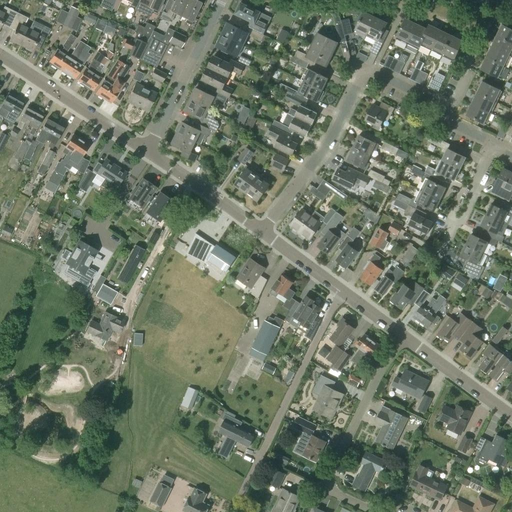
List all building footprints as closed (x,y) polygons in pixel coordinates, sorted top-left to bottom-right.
[(102,0),(100,6),(110,11),(115,0),(102,0)] [(139,0),(135,8),(136,8),(135,10),(147,15),(151,14),(152,11),(157,13),(162,0),(139,0)] [(175,13),(181,16),(188,0),(174,0),(173,3),(167,1),(159,17),(171,23),(175,13)] [(201,4),(193,0),(188,0),(181,16),(186,19),(185,22),(191,25),(201,4)] [(235,14),(250,22),(248,27),(254,30),(263,35),(268,24),(258,19),(261,13),(240,3),(235,14)] [(0,27),(1,24),(10,28),(17,13),(4,6),(2,11),(0,10),(0,27)] [(77,17),(80,11),(71,6),(68,13),(77,17)] [(366,35),(375,17),(373,16),(374,14),(366,10),(366,12),(364,11),(355,30),(366,35)] [(27,18),(17,13),(10,28),(15,31),(10,40),(21,46),(30,28),(24,25),(27,18)] [(81,19),(77,17),(68,13),(62,24),(76,31),(81,19)] [(85,13),(83,19),(88,21),(91,15),(85,13)] [(93,15),(89,23),(100,27),(103,19),(93,15)] [(377,55),(388,31),(383,29),(387,22),(385,22),(386,20),(379,16),(378,18),(375,17),(366,35),(376,40),(370,52),(377,55)] [(349,19),(341,21),(344,36),(352,34),(349,19)] [(395,39),(406,44),(416,25),(405,19),(395,39)] [(33,21),(30,28),(21,46),(32,51),(37,42),(42,45),(50,29),(33,21)] [(116,24),(108,21),(105,30),(113,33),(116,24)] [(338,37),(344,36),(341,21),(334,22),(338,37)] [(227,23),(221,35),(243,45),(249,33),(227,23)] [(144,28),(137,24),(134,31),(141,34),(144,28)] [(421,46),(420,45),(419,45),(427,30),(426,30),(416,25),(406,44),(419,50),(421,46)] [(419,45),(420,45),(421,46),(430,50),(440,31),(428,25),(426,30),(427,30),(419,45)] [(511,29),(502,25),(496,36),(511,43),(511,29)] [(254,30),(251,37),(261,42),(264,35),(254,30)] [(288,33),(282,30),(277,40),(283,42),(288,33)] [(150,38),(152,38),(155,40),(159,34),(153,31),(150,38)] [(185,37),(174,31),(168,42),(180,48),(185,37)] [(430,50),(441,56),(451,36),(440,31),(430,50)] [(316,33),(311,45),(332,55),(338,44),(316,33)] [(57,49),(49,62),(57,67),(66,54),(76,39),(70,35),(62,46),(64,47),(61,52),(57,49)] [(237,57),(243,45),(221,35),(216,46),(237,57)] [(149,44),(151,39),(146,36),(144,40),(139,37),(138,40),(136,38),(128,55),(139,60),(139,59),(141,60),(146,49),(149,44)] [(462,41),(451,36),(441,56),(452,61),(462,41)] [(511,57),(511,54),(511,43),(496,36),(491,47),(511,57)] [(124,47),(130,50),(134,43),(126,39),(126,40),(123,38),(119,47),(123,49),(124,47)] [(141,60),(156,67),(167,46),(155,40),(152,38),(151,39),(149,44),(146,49),(141,60)] [(66,73),(65,74),(66,75),(86,45),(80,41),(70,57),(66,54),(57,67),(56,68),(61,71),(62,70),(66,73)] [(71,77),(75,79),(83,66),(79,63),(85,54),(86,55),(90,48),(86,45),(66,75),(71,78),(71,77)] [(297,50),(294,57),(309,64),(311,59),(327,67),(332,55),(311,45),(306,55),(297,50)] [(491,47),(486,58),(506,68),(511,57),(491,47)] [(104,56),(84,86),(89,90),(90,89),(93,91),(101,78),(99,76),(110,60),(109,59),(113,54),(112,53),(108,51),(104,56)] [(86,68),(85,68),(77,80),(80,82),(80,83),(84,86),(104,56),(97,52),(86,68)] [(383,66),(393,71),(399,60),(388,55),(383,66)] [(240,75),(245,66),(237,62),(231,60),(229,64),(213,56),(208,68),(228,78),(232,71),(240,75)] [(237,62),(245,66),(248,68),(251,61),(240,56),(237,62)] [(291,62),(306,69),(309,64),(294,57),(291,62)] [(434,69),(442,72),(447,61),(440,57),(434,69)] [(500,79),(506,68),(486,58),(480,69),(500,79)] [(393,71),(399,74),(404,63),(399,60),(393,71)] [(98,95),(103,98),(123,68),(124,65),(125,65),(124,64),(117,61),(115,64),(108,74),(109,75),(105,81),(104,80),(95,92),(99,94),(98,95)] [(127,71),(123,68),(103,98),(107,101),(108,100),(111,103),(120,90),(119,89),(124,82),(121,81),(127,71)] [(219,88),(216,92),(229,98),(233,89),(225,85),(228,78),(208,68),(202,80),(219,88)] [(409,79),(415,82),(420,71),(415,68),(409,79)] [(154,69),(150,77),(162,83),(166,75),(154,69)] [(308,69),(303,81),(322,90),(328,79),(308,69)] [(505,81),(510,72),(505,70),(501,79),(505,81)] [(420,71),(415,82),(422,85),(428,74),(420,71)] [(136,72),(133,79),(138,82),(142,75),(136,72)] [(437,92),(443,82),(433,77),(428,88),(437,92)] [(317,102),(322,90),(303,81),(297,93),(317,102)] [(477,93),(496,103),(502,91),(482,82),(477,93)] [(127,101),(148,111),(157,94),(135,83),(127,101)] [(278,89),(287,93),(293,96),(295,91),(281,84),(278,89)] [(191,97),(190,100),(209,109),(213,101),(218,99),(219,103),(226,101),(227,98),(229,99),(229,98),(216,92),(208,88),(205,93),(196,88),(195,91),(194,90),(191,97)] [(8,93),(0,107),(0,115),(5,118),(16,98),(8,93)] [(287,93),(285,99),(298,105),(300,100),(293,96),(287,93)] [(477,93),(471,104),(491,113),(496,103),(477,93)] [(16,98),(5,118),(4,120),(12,125),(25,103),(16,98)] [(195,122),(196,123),(211,130),(216,132),(219,125),(218,121),(214,120),(214,118),(216,112),(209,109),(190,100),(189,102),(188,102),(185,108),(186,109),(184,111),(197,117),(195,122)] [(373,104),(365,120),(380,128),(384,119),(388,121),(394,108),(381,102),(379,107),(373,104)] [(486,125),(491,113),(471,104),(466,115),(486,125)] [(311,125),(317,113),(300,105),(297,111),(291,108),(288,114),(311,125)] [(24,123),(28,125),(36,111),(27,106),(16,127),(21,130),(24,123)] [(280,118),(283,109),(278,107),(274,116),(280,118)] [(44,116),(36,111),(28,125),(32,128),(29,133),(33,136),(44,116)] [(275,120),(272,126),(291,135),(293,130),(305,136),(311,125),(288,114),(287,113),(282,124),(275,120)] [(243,125),(247,118),(240,115),(236,122),(243,125)] [(46,140),(55,124),(46,119),(38,135),(34,141),(32,141),(30,146),(24,158),(29,160),(35,149),(34,148),(39,142),(43,144),(45,140),(46,140)] [(177,132),(177,133),(196,142),(200,145),(203,139),(205,140),(207,136),(208,136),(211,130),(196,123),(194,128),(182,122),(181,124),(179,125),(176,130),(177,132)] [(64,128),(55,124),(46,140),(50,142),(47,147),(52,149),(64,128)] [(290,135),(291,135),(272,126),(271,125),(266,135),(277,140),(274,147),(292,155),(297,144),(286,138),(288,134),(290,135)] [(9,134),(14,137),(18,131),(13,128),(9,134)] [(191,152),(196,142),(177,133),(172,144),(184,150),(181,155),(194,162),(198,155),(191,152)] [(59,164),(64,167),(81,140),(73,134),(64,148),(68,151),(62,160),(61,160),(59,164)] [(359,135),(353,148),(370,156),(373,150),(375,151),(379,145),(359,135)] [(440,159),(440,160),(459,169),(465,157),(447,149),(450,144),(432,136),(429,142),(442,149),(441,152),(444,153),(441,160),(440,159)] [(27,137),(24,142),(29,146),(30,146),(32,141),(27,137)] [(90,145),(81,140),(64,167),(69,170),(72,166),(71,166),(77,156),(81,159),(90,145)] [(13,158),(20,161),(29,146),(24,142),(22,141),(13,158)] [(381,148),(395,155),(398,149),(384,142),(381,148)] [(246,147),(237,159),(245,165),(253,153),(246,147)] [(353,148),(346,160),(366,170),(370,163),(367,162),(370,156),(353,148)] [(55,153),(48,150),(37,172),(43,175),(55,153)] [(283,171),(288,160),(275,154),(270,164),(283,171)] [(77,171),(83,174),(89,162),(83,159),(77,171)] [(93,170),(105,178),(100,185),(113,193),(126,173),(105,160),(102,165),(98,163),(93,170)] [(454,180),(459,169),(440,160),(435,170),(427,166),(424,172),(412,166),(410,172),(422,178),(425,173),(440,180),(443,174),(454,180)] [(234,185),(246,193),(259,174),(248,166),(234,185)] [(349,167),(346,172),(338,168),(332,180),(355,191),(358,185),(365,188),(365,187),(367,189),(372,179),(349,167)] [(493,185),(495,186),(491,193),(509,201),(511,195),(511,173),(503,169),(497,181),(495,180),(493,185)] [(55,185),(61,174),(53,170),(48,181),(55,185)] [(89,170),(78,187),(85,192),(96,175),(89,170)] [(382,183),(384,179),(385,177),(370,170),(367,176),(382,183)] [(270,183),(259,174),(246,193),(257,201),(270,183)] [(425,178),(420,190),(439,200),(445,188),(425,178)] [(129,199),(130,199),(142,208),(156,188),(143,179),(129,199)] [(323,179),(320,183),(330,191),(333,186),(323,179)] [(330,191),(320,183),(316,189),(326,196),(330,191)] [(420,190),(414,202),(434,211),(439,200),(420,190)] [(45,200),(42,191),(33,194),(35,203),(45,200)] [(150,207),(146,213),(159,222),(163,216),(169,208),(169,207),(173,202),(166,197),(160,193),(157,197),(157,198),(155,197),(156,196),(155,195),(148,206),(150,207)] [(399,193),(396,199),(404,203),(404,202),(409,205),(412,200),(399,193)] [(324,202),(318,198),(312,206),(318,210),(324,202)] [(413,207),(409,205),(404,202),(404,203),(401,207),(406,210),(404,213),(411,217),(408,224),(427,234),(433,222),(411,212),(413,207)] [(491,204),(486,215),(503,223),(508,213),(511,214),(511,207),(504,204),(501,209),(491,204)] [(292,230),(298,234),(311,216),(302,209),(289,225),(293,228),(292,230)] [(321,222),(322,221),(324,218),(315,211),(311,216),(298,234),(304,239),(305,237),(309,240),(321,223),(321,222)] [(333,252),(346,235),(336,227),(343,217),(336,212),(326,225),(321,232),(325,236),(318,246),(327,253),(330,249),(333,252)] [(131,222),(139,228),(145,221),(137,214),(131,222)] [(379,214),(378,216),(376,215),(372,221),(376,224),(381,215),(379,214)] [(488,236),(484,234),(483,234),(497,241),(501,243),(504,237),(497,234),(503,223),(486,215),(480,226),(490,231),(488,236)] [(393,222),(388,230),(397,235),(402,227),(393,222)] [(52,237),(57,240),(65,226),(60,223),(52,237)] [(1,234),(9,237),(12,230),(4,226),(1,234)] [(108,236),(104,240),(112,247),(122,236),(111,226),(105,233),(108,236)] [(388,242),(385,240),(388,234),(378,228),(370,243),(380,249),(380,248),(384,250),(388,242)] [(148,241),(154,244),(159,235),(153,232),(148,241)] [(195,233),(185,254),(188,255),(200,260),(203,256),(224,271),(226,272),(236,257),(233,255),(222,248),(216,244),(215,246),(212,250),(207,247),(209,243),(198,236),(199,235),(195,233)] [(471,234),(466,245),(482,253),(488,243),(494,246),(497,241),(483,234),(481,239),(471,234)] [(353,240),(347,236),(339,246),(344,249),(336,260),(346,267),(358,251),(350,245),(353,240)] [(91,248),(90,248),(80,242),(73,254),(65,249),(61,257),(69,261),(65,268),(82,277),(80,282),(87,286),(95,272),(86,267),(92,255),(94,256),(95,256),(88,252),(91,248)] [(396,242),(389,252),(393,255),(400,245),(396,242)] [(126,284),(145,250),(144,250),(135,246),(136,245),(135,245),(117,279),(117,280),(118,279),(126,284)] [(482,253),(466,245),(460,256),(470,261),(465,271),(479,278),(484,267),(480,265),(485,255),(482,253)] [(412,246),(401,261),(408,266),(419,251),(412,246)] [(381,258),(375,253),(364,269),(365,270),(359,277),(371,285),(382,270),(375,265),(381,258)] [(246,263),(236,279),(251,289),(249,292),(256,297),(252,303),(256,305),(259,299),(258,299),(266,282),(259,277),(265,268),(251,259),(248,264),(246,263)] [(404,272),(397,266),(392,272),(389,269),(374,288),(383,295),(393,282),(396,284),(404,272)] [(450,270),(446,276),(450,279),(454,272),(450,270)] [(452,283),(461,289),(468,280),(459,274),(452,283)] [(283,306),(290,310),(293,306),(294,304),(296,301),(291,298),(295,293),(288,288),(292,282),(291,282),(292,280),(287,277),(286,278),(282,275),(278,281),(277,280),(271,288),(272,288),(269,293),(276,297),(279,293),(287,299),(283,306)] [(407,302),(412,305),(424,288),(414,281),(409,288),(404,284),(397,293),(396,292),(390,300),(397,305),(398,305),(403,308),(407,302)] [(489,297),(492,292),(486,288),(483,293),(489,297)] [(446,299),(440,295),(436,300),(429,310),(420,322),(427,328),(432,322),(434,324),(439,318),(435,314),(446,299)] [(293,316),(301,321),(314,301),(306,296),(297,308),(293,306),(290,310),(284,319),(289,322),(293,316)] [(426,308),(429,310),(436,300),(433,297),(430,301),(430,302),(426,308)] [(314,301),(301,321),(300,323),(308,328),(304,336),(311,340),(319,324),(313,321),(321,308),(319,307),(319,304),(314,301)] [(412,317),(420,322),(429,310),(426,308),(422,304),(412,317)] [(479,320),(485,311),(480,308),(475,318),(479,320)] [(124,321),(104,311),(99,324),(91,320),(85,332),(94,336),(107,341),(112,331),(119,334),(124,321)] [(454,336),(459,339),(463,335),(472,322),(462,314),(456,322),(450,317),(437,335),(442,339),(443,337),(449,342),(454,336)] [(269,317),(267,322),(280,328),(283,320),(275,317),(274,319),(269,317)] [(342,317),(337,325),(338,326),(329,339),(340,347),(354,329),(346,323),(348,322),(342,317)] [(267,322),(264,320),(248,354),(264,362),(267,355),(280,328),(267,322)] [(472,322),(463,335),(459,339),(464,343),(460,349),(467,355),(466,356),(470,360),(477,351),(476,350),(483,342),(477,337),(482,329),(472,322)] [(503,326),(492,341),(497,345),(508,330),(503,326)] [(351,360),(355,363),(373,338),(368,335),(367,336),(364,334),(355,346),(359,349),(351,360)] [(377,342),(373,338),(355,363),(358,365),(366,354),(371,357),(380,345),(376,343),(377,342)] [(336,345),(326,358),(334,365),(345,351),(336,345)] [(479,366),(488,374),(503,354),(493,347),(479,366)] [(503,354),(488,374),(498,381),(511,362),(511,354),(506,350),(503,354)] [(109,362),(116,366),(122,355),(114,351),(109,362)] [(344,352),(334,365),(334,366),(340,370),(351,356),(344,352)] [(187,370),(181,379),(189,383),(195,374),(187,370)] [(420,399),(429,381),(417,375),(416,377),(404,371),(400,379),(396,377),(392,385),(420,399)] [(321,375),(317,382),(324,385),(312,408),(332,419),(344,394),(332,388),(335,382),(321,375)] [(350,375),(347,381),(357,386),(360,380),(350,375)] [(187,390),(181,406),(191,409),(198,394),(187,390)] [(417,410),(424,413),(432,398),(425,395),(417,410)] [(445,428),(460,436),(472,412),(457,405),(455,411),(444,406),(438,419),(447,424),(445,428)] [(383,426),(375,441),(393,449),(408,418),(382,406),(375,422),(383,426)] [(232,423),(235,418),(224,413),(221,419),(224,420),(218,432),(249,448),(255,435),(232,423)] [(306,433),(309,435),(314,425),(298,417),(294,427),(306,433)] [(306,433),(299,446),(306,449),(303,455),(316,461),(321,450),(325,442),(323,441),(312,435),(312,436),(309,435),(306,433)] [(457,450),(465,454),(472,439),(464,435),(457,450)] [(492,442),(485,439),(475,459),(485,464),(488,459),(504,467),(508,458),(504,456),(511,442),(496,435),(492,442)] [(364,465),(354,485),(365,490),(375,470),(381,473),(386,462),(366,452),(361,463),(364,465)] [(282,456),(276,453),(273,459),(279,462),(282,456)] [(420,465),(410,485),(440,500),(447,486),(426,475),(429,469),(420,465)] [(266,481),(279,487),(286,475),(272,468),(266,481)] [(470,481),(463,478),(460,483),(467,486),(470,481)] [(161,506),(170,488),(159,483),(150,501),(161,506)] [(202,500),(203,499),(206,494),(195,488),(190,497),(189,496),(183,510),(186,511),(205,511),(209,506),(200,501),(201,499),(202,500)] [(271,511),(294,511),(295,510),(294,510),(300,497),(283,489),(271,511)] [(490,511),(495,504),(478,496),(472,508),(457,501),(451,511),(490,511)]
